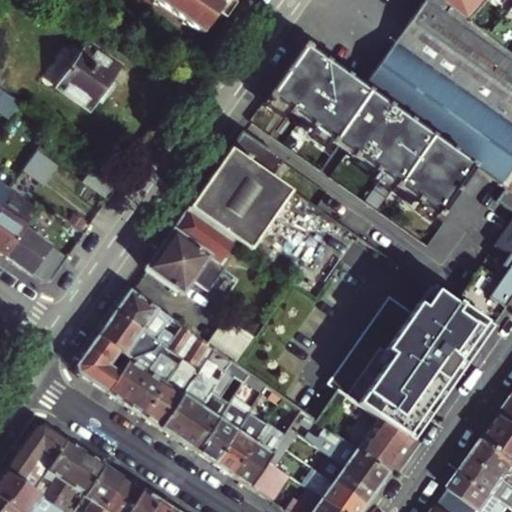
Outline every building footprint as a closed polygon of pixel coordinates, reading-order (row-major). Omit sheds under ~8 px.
[(151,0),(200,34),(223,0),(225,0),(230,3),(232,0),(151,0)] [(511,53),(465,18),(481,0),(421,0),(361,85),(473,164),(499,183),(504,175),(511,165),(511,163),(511,53)] [(436,217),(473,164),(361,85),(302,43),(264,97),(436,217)] [(101,93),(119,66),(87,44),(55,89),(87,112),(95,101),(100,105),(106,97),(101,93)] [(0,96),(0,106),(12,115),(19,104),(3,92),(0,96)] [(46,124),(19,104),(12,115),(37,134),(38,135),(46,124)] [(241,129),(229,146),(270,175),(282,158),(241,129)] [(37,134),(0,184),(0,185),(8,191),(9,189),(20,173),(36,151),(44,139),(38,135),(37,134)] [(270,175),(229,146),(186,207),(235,241),(248,250),(290,189),(270,175)] [(36,151),(20,173),(43,189),(58,167),(36,151)] [(97,164),(83,184),(107,201),(121,181),(97,164)] [(511,185),(511,180),(504,175),(499,183),(506,187),(509,190),(511,185)] [(497,199),(511,210),(511,191),(509,190),(506,187),(497,199)] [(213,273),(235,241),(186,207),(143,269),(179,294),(200,265),(213,273)] [(25,228),(0,210),(0,254),(4,257),(24,229),(25,228)] [(511,218),(454,300),(491,326),(511,295),(511,218)] [(50,280),(66,259),(24,229),(4,257),(41,282),(50,280)] [(128,289),(113,311),(141,330),(159,343),(165,347),(172,337),(155,326),(148,320),(156,309),(128,289)] [(377,419),(409,441),(481,339),(491,326),(454,300),(453,303),(433,289),(424,302),(421,307),(415,303),(350,399),(364,409),(377,419)] [(133,341),(141,330),(113,311),(96,335),(120,352),(130,358),(149,352),(133,341)] [(205,347),(192,367),(198,371),(213,349),(226,358),(232,362),(235,364),(253,337),(232,323),(228,325),(221,325),(205,347)] [(191,333),(180,325),(176,331),(172,337),(165,347),(176,355),(191,333)] [(159,343),(141,330),(133,341),(149,352),(154,350),(159,343)] [(113,362),(120,352),(96,335),(76,363),(78,373),(106,392),(122,369),(113,362)] [(195,340),(181,359),(192,367),(205,347),(195,340)] [(159,343),(154,350),(160,354),(165,347),(159,343)] [(176,355),(165,347),(160,354),(168,360),(177,366),(181,359),(176,355)] [(130,358),(120,352),(113,362),(122,369),(130,358)] [(122,369),(106,392),(125,404),(148,371),(130,358),(122,369)] [(221,365),(227,369),(232,362),(226,358),(221,365)] [(177,366),(183,371),(193,378),(194,376),(198,371),(192,367),(181,359),(177,366)] [(177,366),(168,360),(157,377),(165,382),(177,366)] [(226,371),(234,376),(244,382),(245,381),(250,374),(235,364),(232,362),(227,369),(226,371)] [(148,371),(125,404),(142,416),(165,382),(157,377),(148,371)] [(193,378),(183,371),(172,387),(182,394),(193,378)] [(234,376),(226,371),(213,389),(211,391),(219,397),(234,376)] [(250,374),(245,381),(262,393),(262,392),(267,386),(250,374)] [(193,378),(182,394),(159,427),(178,440),(211,391),(213,389),(194,376),(193,378)] [(165,382),(142,416),(159,427),(182,394),(172,387),(165,382)] [(255,395),(242,386),(236,394),(249,403),(255,395)] [(272,416),(280,404),(284,398),(267,386),(262,392),(271,398),(263,410),(272,416)] [(224,411),(229,404),(219,397),(211,391),(178,440),(196,452),(219,418),(224,411)] [(284,398),(280,404),(287,410),(296,416),(300,410),(285,399),(284,398)] [(511,398),(500,416),(511,424),(511,398)] [(280,404),(272,416),(270,418),(278,423),(287,410),(280,404)] [(296,431),(307,415),(300,410),(296,416),(289,426),(296,431)] [(224,411),(219,418),(236,430),(241,423),(224,411)] [(511,462),(511,424),(500,416),(482,441),(511,462)] [(213,463),(236,430),(219,418),(196,452),(213,463)] [(241,423),(236,430),(254,441),(261,430),(244,418),(241,423)] [(377,419),(356,449),(388,472),(409,441),(377,419)] [(278,442),(277,444),(284,448),(296,431),(289,426),(278,442)] [(29,471),(34,463),(41,453),(53,461),(66,442),(42,427),(34,428),(2,472),(33,492),(41,479),(29,471)] [(254,441),(236,430),(213,463),(230,475),(254,441)] [(261,430),(254,441),(271,453),(274,448),(277,444),(278,442),(261,430)] [(314,444),(300,434),(291,448),(305,457),(314,444)] [(329,455),(334,458),(377,488),(388,472),(356,449),(341,438),(329,455)] [(230,475),(248,486),(267,459),(271,453),(254,441),(230,475)] [(511,474),(510,474),(511,471),(511,462),(482,441),(471,457),(505,481),(511,485),(511,474)] [(66,485),(85,455),(66,442),(53,461),(46,471),(66,485)] [(284,448),(277,444),(274,448),(281,453),(284,448)] [(297,464),(281,453),(274,448),(271,453),(267,459),(277,466),(289,475),(297,464)] [(34,463),(46,471),(53,461),(41,453),(34,463)] [(104,468),(85,455),(66,485),(52,505),(61,511),(75,490),(84,497),(104,468)] [(494,498),(505,481),(471,457),(459,474),(494,498)] [(336,477),(332,482),(365,505),(377,488),(334,458),(326,470),(336,477)] [(267,459),(248,486),(259,494),(277,466),(267,459)] [(289,475),(277,466),(259,494),(271,502),(281,487),(289,475)] [(101,511),(123,480),(104,468),(84,497),(83,498),(91,504),(85,511),(101,511)] [(33,492),(2,472),(0,475),(0,500),(17,511),(63,511),(61,511),(52,505),(33,492)] [(494,498),(459,474),(448,490),(473,508),(479,511),(502,511),(506,507),(494,498)] [(332,482),(322,475),(316,482),(327,489),(332,482)] [(305,486),(321,498),(341,511),(359,511),(365,505),(332,482),(327,489),(316,482),(310,478),(305,486)] [(129,511),(142,493),(123,480),(101,511),(129,511)] [(511,510),(511,508),(511,485),(505,481),(494,498),(506,507),(511,510)] [(298,499),(281,487),(271,502),(286,511),(341,511),(321,498),(317,503),(302,493),(298,499)] [(448,490),(436,507),(443,511),(470,511),(473,508),(448,490)] [(152,511),(159,503),(142,493),(129,511),(152,511)] [(17,511),(0,500),(0,511),(17,511)] [(171,511),(159,503),(152,511),(171,511)]
